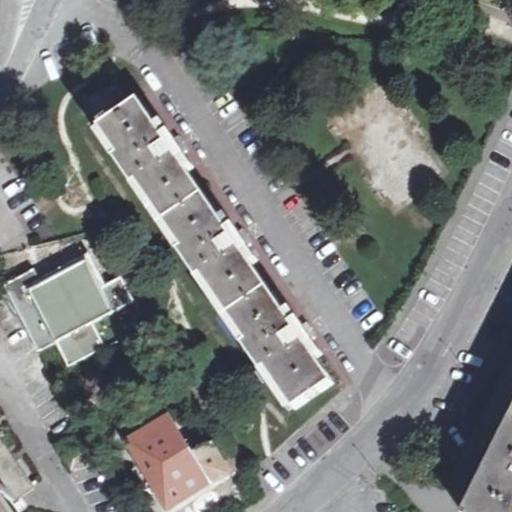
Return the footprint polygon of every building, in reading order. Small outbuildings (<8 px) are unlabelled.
[(293,412),(332,386),(317,363),(323,359),(290,314),(287,317),(251,269),(257,265),(227,220),(222,224),(187,174),(192,171),(161,127),(155,130),(139,106),(133,110),(112,80),(84,102),(103,131),(100,133),(118,159),(115,162),(134,190),(138,187),(185,254),(181,258),(199,284),(203,281),(248,345),(243,348),(263,375),(267,373),(293,412)] [(88,262),(43,285),(59,316),(68,312),(66,307),(84,298),(87,302),(103,293),(101,289),(102,289),(88,262)] [(35,270),(5,285),(19,314),(52,376),(106,348),(93,324),(135,302),(122,278),(102,289),(101,289),(103,293),(87,302),(84,298),(66,307),(68,312),(59,316),(43,285),(35,270)] [(5,285),(0,276),(0,281),(5,291),(0,294),(0,323),(3,321),(5,323),(19,314),(5,285)] [(129,446),(169,511),(187,511),(221,491),(219,488),(238,479),(236,475),(243,473),(244,459),(229,434),(214,445),(200,454),(177,418),(129,446)] [(94,460),(80,431),(59,443),(72,472),(94,460)] [(511,511),(511,451),(482,511),(511,511)] [(0,511),(11,511),(8,507),(14,502),(5,488),(0,491),(0,511)]
